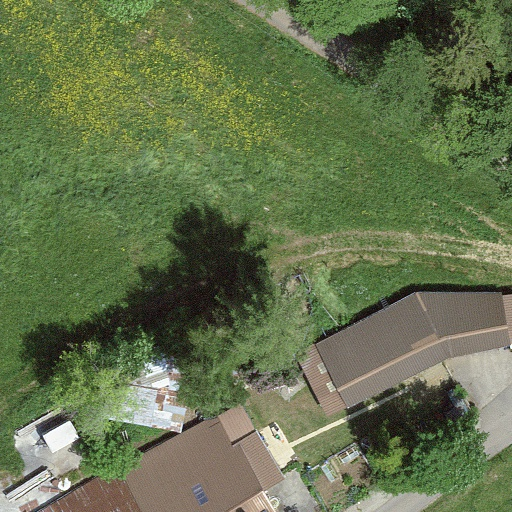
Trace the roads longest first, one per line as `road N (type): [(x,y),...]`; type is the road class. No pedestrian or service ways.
road 1 (track): [(511,160),(260,0)]
road 2 (unclassified): [(511,436),(404,511)]
